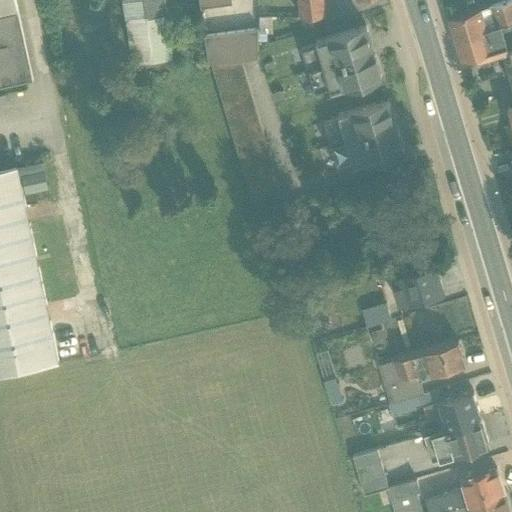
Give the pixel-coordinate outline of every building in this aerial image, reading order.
[(184,0),(143,0),(154,67),(194,61),(184,0)] [(220,0),(221,8),(253,7),(253,0),(220,0)] [(448,14),(455,38),(494,26),(486,2),(448,14)] [(226,32),(230,60),(281,53),(277,24),(226,32)] [(315,95),(381,77),(366,24),(300,43),(315,95)] [(463,62),(501,50),(494,26),(455,38),(463,62)] [(337,170),(402,151),(387,99),(322,117),(337,170)] [(17,164),(0,167),(0,375),(59,363),(17,164)] [(396,304),(443,291),(435,264),(388,278),(396,304)] [(413,377),(464,363),(458,342),(407,357),(413,377)] [(356,376),(343,380),(351,403),(364,398),(356,376)] [(419,408),(427,433),(477,417),(469,392),(419,408)] [(436,460),(486,444),(477,417),(427,433),(436,460)] [(399,445),(374,452),(386,492),(411,484),(399,445)] [(454,481),(464,509),(502,496),(492,468),(454,481)] [(409,484),(417,511),(438,511),(448,509),(438,476),(409,484)] [(464,511),(508,511),(502,496),(464,509),(464,511)]
